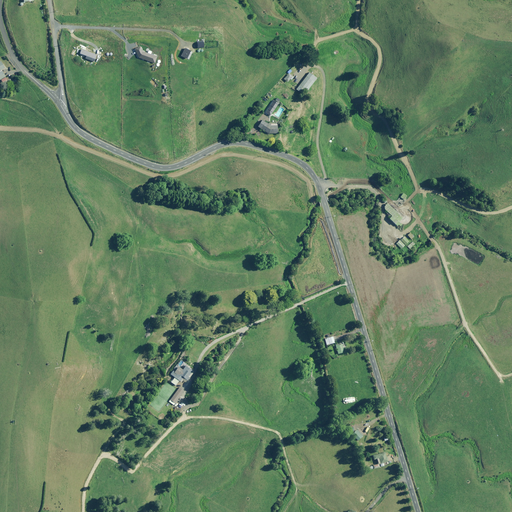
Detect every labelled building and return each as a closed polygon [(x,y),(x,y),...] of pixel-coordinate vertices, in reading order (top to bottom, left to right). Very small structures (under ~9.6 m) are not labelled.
[(317,78),(310,72),(296,89),(304,95),(317,78)] [(293,76),(290,73),(284,79),(288,82),(293,76)] [(279,104),(275,100),(266,112),(271,116),(279,104)] [(271,125),(262,119),(258,127),(269,134),(278,133),(278,125),(271,125)] [(403,218),(388,203),(384,208),(390,214),(387,216),(397,226),(399,225),(401,226),(402,224),(400,222),(402,220),(403,218)] [(410,249),(415,243),(407,234),(401,240),(410,249)] [(403,243),(400,241),(397,244),(404,252),(408,248),(403,243)] [(335,343),(334,337),(328,338),(329,341),(326,342),(327,345),(335,343)] [(347,352),(345,343),(336,346),(338,354),(347,352)] [(183,370),(177,365),(171,374),(174,377),(171,382),(176,385),(180,380),(182,382),(183,380),(186,382),(190,377),(189,376),(193,371),(186,366),(183,370)] [(185,391),(180,387),(169,402),(174,405),(185,391)] [(364,435),(357,429),(352,435),(358,441),(364,435)] [(387,457),(385,452),(373,456),(374,460),(377,459),(379,464),(389,461),(388,456),(387,457)]
